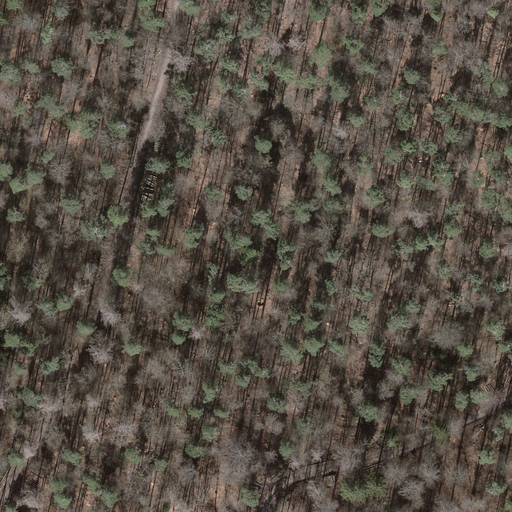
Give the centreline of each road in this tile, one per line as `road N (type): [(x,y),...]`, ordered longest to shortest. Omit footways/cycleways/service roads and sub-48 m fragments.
road 1 (track): [(177,0),(164,75),(82,353),(0,505)]
road 2 (track): [(264,511),(275,488),(295,474),(411,445),(511,393)]
